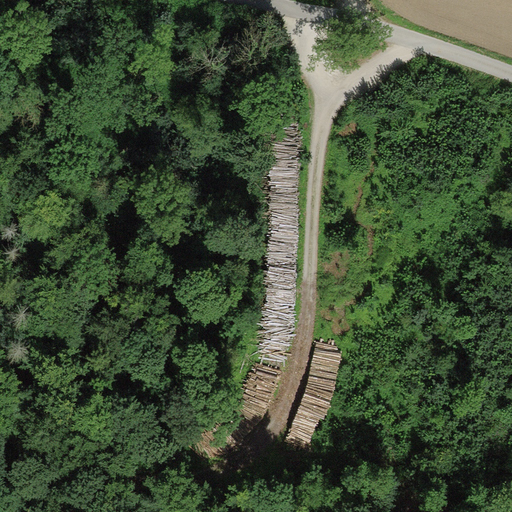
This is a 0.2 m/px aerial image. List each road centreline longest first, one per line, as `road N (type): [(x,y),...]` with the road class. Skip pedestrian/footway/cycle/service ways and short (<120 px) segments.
road 1 (track): [(0,487),(184,491),(235,473),(281,410),(306,335),(330,107),(353,24),(347,0)]
road 2 (track): [(511,77),(353,24),(242,0)]
